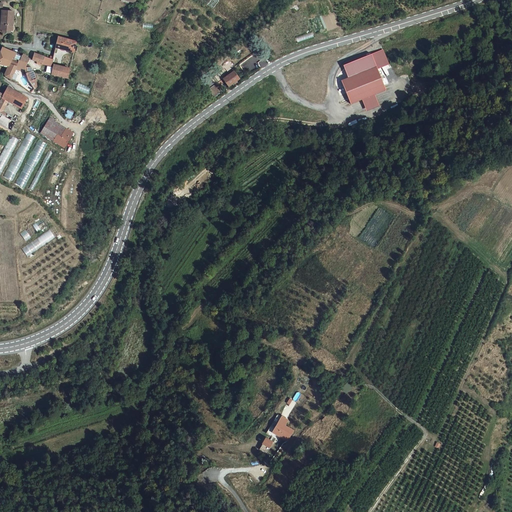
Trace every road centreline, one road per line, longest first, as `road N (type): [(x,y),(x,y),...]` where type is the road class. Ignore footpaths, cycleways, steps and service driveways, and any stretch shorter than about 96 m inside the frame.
road 1 (secondary): [(475,0),(287,59),(189,126),(144,176),(95,294),(66,323),(23,343)]
road 2 (track): [(369,511),(424,430),(364,386)]
